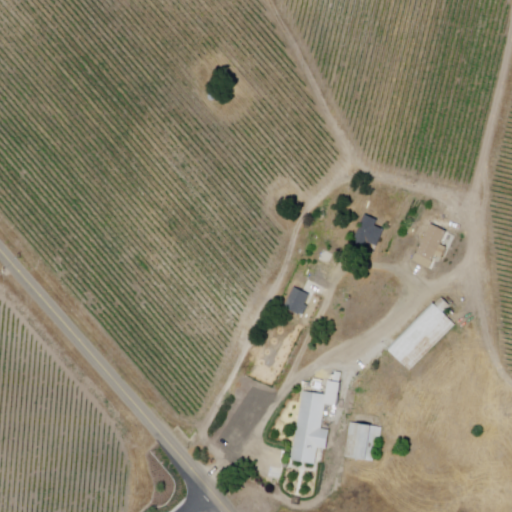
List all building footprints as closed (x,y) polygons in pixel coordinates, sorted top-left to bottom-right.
[(366,216),(379,221),(377,227),(386,231),(378,249),(368,244),(365,249),(354,244),(366,216)] [(419,255),(435,262),(449,233),(433,225),(419,255)] [(295,288),(311,296),(307,306),(311,308),(306,318),(286,308),(295,288)] [(443,299),(437,305),(436,304),(390,351),(411,372),(457,326),(445,314),(452,307),(443,299)] [(317,466),(320,450),(329,451),(332,432),(323,430),(329,397),(304,393),(292,462),(317,466)] [(351,424),(346,459),(378,464),(384,429),(351,424)]
